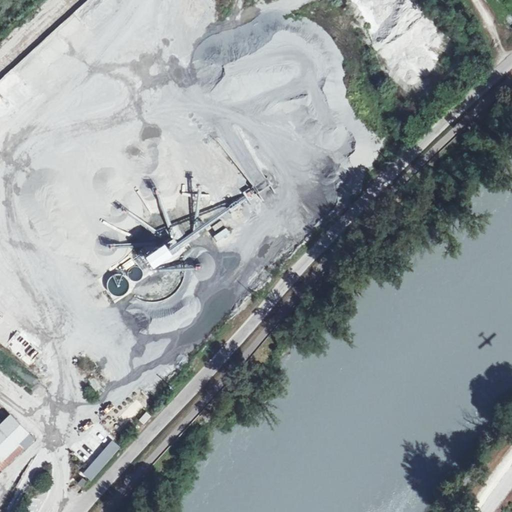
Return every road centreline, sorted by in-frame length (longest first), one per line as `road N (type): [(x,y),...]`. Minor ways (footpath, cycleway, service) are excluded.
road 1 (unclassified): [(78,511),(326,236),(511,61)]
road 2 (track): [(129,0),(0,193)]
